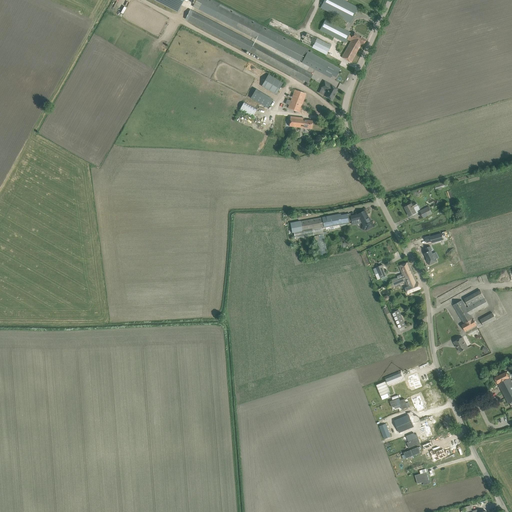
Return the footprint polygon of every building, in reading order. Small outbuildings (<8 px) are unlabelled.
[(154,0),(177,12),(183,0),(154,0)] [(196,0),(193,6),(299,61),(300,60),(303,61),(308,52),(309,49),(213,0),(196,0)] [(342,0),(324,0),(321,7),(351,23),(358,8),(342,0)] [(249,51),(309,83),(313,75),(193,10),(193,11),(190,9),(189,11),(188,11),(186,16),(186,17),(188,18),(187,19),(188,20),(249,52),(249,51)] [(319,30),(321,31),(320,32),(327,36),(328,34),(343,42),(349,32),(325,19),(319,30)] [(361,44),(363,45),(366,40),(355,32),(352,36),(350,35),(348,39),(351,41),(350,42),(342,57),(351,62),(361,44)] [(335,53),(333,49),(330,48),(332,46),(307,33),(302,42),(326,54),(325,56),(332,59),(335,53)] [(303,61),(302,63),(330,78),(332,75),(336,77),(340,69),(308,52),(303,61)] [(284,81),(279,79),(279,80),(268,74),(261,86),(276,95),(284,81)] [(338,89),(324,81),(321,87),(326,90),(324,95),(333,100),(337,93),(336,93),(338,89)] [(248,97),(252,99),(249,104),(257,109),(260,104),(269,109),(274,100),(252,88),(248,97)] [(290,100),(287,99),(285,103),(289,105),(288,108),(299,112),(306,94),(294,90),(290,100)] [(253,117),(257,110),(244,103),(241,110),(253,117)] [(290,116),(289,126),(307,128),(312,129),(313,121),(310,121),(304,120),(304,118),(299,117),(290,116)] [(409,205),(405,207),(409,216),(413,214),(413,215),(416,214),(418,213),(417,211),(415,207),(418,206),(416,202),(412,205),(411,204),(409,205)] [(423,217),(432,213),(429,207),(420,211),(423,217)] [(366,230),(368,228),(373,226),(365,211),(358,214),(350,217),(352,221),(360,219),(363,225),(363,226),(362,227),(362,228),(362,230),(364,230),(365,230),(366,230)] [(292,222),(290,223),(292,233),(294,233),(295,239),(299,238),(314,235),(314,236),(318,257),(327,255),(323,231),(322,231),(322,227),(326,227),(326,230),(328,229),(328,231),(341,228),(341,226),(347,225),(346,223),(349,222),(347,214),(340,215),(340,214),(301,221),(300,221),(292,222)] [(431,236),(430,237),(431,241),(432,243),(435,242),(443,240),(443,239),(442,233),(433,236),(431,236)] [(427,252),(424,253),(427,259),(426,259),(429,265),(438,261),(436,258),(435,259),(430,248),(431,248),(430,246),(425,248),(427,252)] [(393,282),(404,278),(414,274),(408,262),(399,266),(403,274),(397,276),(398,277),(392,280),(393,282)] [(379,279),(387,276),(382,265),(375,268),(379,279)] [(418,282),(414,274),(404,278),(393,282),(393,283),(390,284),(391,286),(392,287),(405,281),(408,287),(405,288),(408,294),(421,288),(418,282)] [(471,314),(489,305),(485,298),(480,290),(464,299),(469,307),(467,308),(462,300),(457,302),(453,305),(464,323),(462,325),(465,331),(477,325),(471,314)] [(399,329),(401,328),(406,326),(399,310),(394,312),(392,313),(399,329)] [(484,326),(497,319),(493,312),(480,319),(484,326)] [(468,348),(463,337),(454,342),(456,346),(457,345),(460,352),(468,348)] [(424,376),(422,377),(424,381),(427,380),(429,384),(433,382),(429,370),(423,372),(424,376)] [(506,372),(499,376),(494,378),(498,384),(498,383),(504,394),(506,397),(505,397),(509,404),(511,402),(511,381),(510,377),(509,378),(506,372)] [(406,378),(399,382),(402,387),(409,385),(406,378)] [(436,390),(424,396),(431,408),(442,401),(436,390)] [(444,413),(431,418),(436,432),(449,426),(444,413)] [(407,417),(395,421),(397,426),(409,421),(407,417)] [(409,421),(397,426),(399,431),(411,426),(409,421)] [(386,424),(379,426),(382,433),(388,430),(386,424)] [(388,430),(382,433),(384,439),(391,437),(388,430)] [(448,455),(444,447),(437,450),(435,446),(428,450),(434,462),(448,455)] [(431,473),(426,475),(428,484),(435,481),(431,473)]
